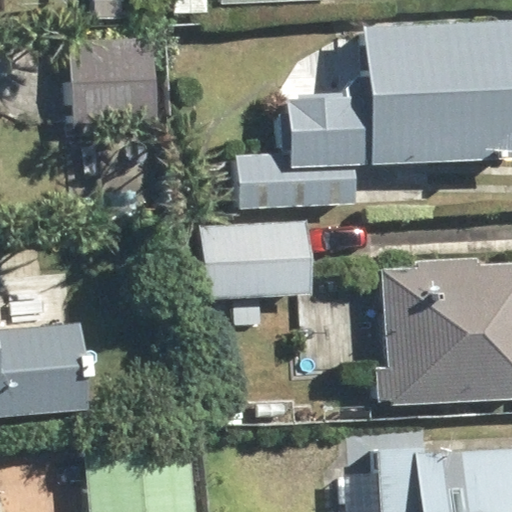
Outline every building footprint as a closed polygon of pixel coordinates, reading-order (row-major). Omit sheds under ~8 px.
[(194,12),(193,0),(154,0),(155,14),(194,12)] [(338,212),(337,170),(503,166),(501,107),(511,105),(507,24),(341,34),(346,107),(263,109),(264,157),(218,159),(220,216),(338,212)] [(66,40),(64,126),(141,128),(142,42),(66,40)] [(190,228),(189,300),(296,301),(296,228),(190,228)] [(511,267),(367,273),(372,405),(511,399),(511,267)] [(0,422),(65,418),(59,330),(0,334),(0,422)] [(511,511),(511,449),(403,450),(403,511),(511,511)] [(171,511),(165,450),(76,458),(80,511),(171,511)]
